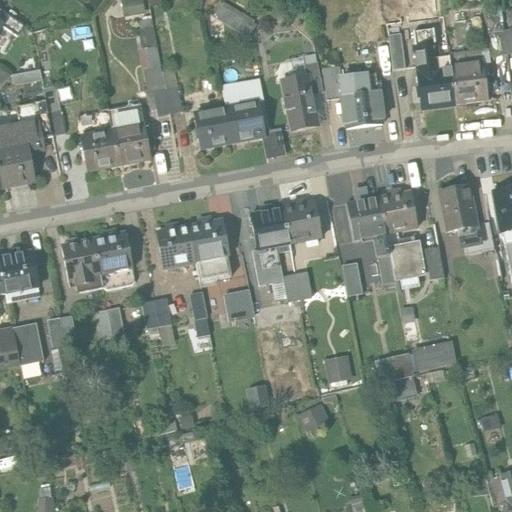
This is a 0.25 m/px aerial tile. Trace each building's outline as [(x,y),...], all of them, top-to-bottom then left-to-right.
[(8,0),(0,0),(0,5),(4,8),(8,0)] [(143,18),(139,0),(119,0),(123,21),(143,18)] [(158,0),(147,0),(150,10),(160,9),(158,0)] [(404,8),(403,0),(392,0),(394,9),(404,8)] [(255,30),(220,9),(212,22),(247,43),(255,30)] [(0,15),(0,32),(0,33),(15,43),(24,31),(0,15)] [(158,121),(181,117),(173,74),(160,77),(150,24),(138,26),(141,39),(136,40),(147,96),(153,95),(158,121)] [(388,52),(376,54),(380,79),(404,76),(396,26),(385,28),(388,52)] [(357,63),(343,65),(345,78),(358,77),(357,63)] [(304,68),(306,78),(310,99),(322,97),(316,66),(304,68)] [(322,73),(325,105),(340,103),(337,71),(322,73)] [(481,71),(449,75),(454,111),(486,106),(481,71)] [(40,85),(38,75),(26,78),(28,88),(40,85)] [(423,115),(454,111),(449,75),(418,79),(423,115)] [(279,84),(290,136),(317,130),(310,99),(306,78),(279,84)] [(42,92),(51,141),(64,139),(55,90),(42,92)] [(381,130),(377,98),(343,103),(347,134),(381,130)] [(255,107),(223,113),(230,150),(262,144),(261,137),(255,107)] [(200,156),(230,150),(223,113),(193,119),(200,156)] [(37,128),(0,134),(0,194),(33,188),(27,159),(42,157),(37,128)] [(144,129),(111,136),(118,173),(151,166),(144,129)] [(279,134),(261,137),(262,144),(266,164),(285,161),(279,134)] [(88,178),(118,173),(111,136),(81,142),(88,178)] [(437,196),(445,236),(458,233),(475,230),(475,228),(468,190),(437,196)] [(511,192),(493,196),(501,235),(502,235),(511,232),(511,192)] [(407,194),(376,200),(383,238),(415,232),(407,194)] [(352,243),(383,238),(376,200),(345,205),(352,243)] [(313,206),(282,212),(289,247),(320,241),(313,206)] [(257,253),(289,247),(282,212),(251,218),(257,253)] [(220,224),(189,230),(195,263),(199,284),(230,279),(220,224)] [(492,252),(487,226),(475,228),(475,230),(479,249),(469,251),(471,257),(492,252)] [(164,269),(195,263),(189,230),(158,235),(164,269)] [(479,249),(475,230),(458,233),(462,252),(469,251),(479,249)] [(511,232),(502,235),(504,246),(511,244),(511,232)] [(124,235),(93,241),(99,276),(130,270),(124,235)] [(91,277),(99,276),(93,241),(61,247),(68,283),(76,281),(76,285),(92,282),(91,277)] [(418,243),(388,248),(390,259),(394,283),(425,277),(418,243)] [(511,244),(504,246),(503,246),(511,285),(511,284),(511,244)] [(443,280),(438,250),(424,252),(429,283),(443,280)] [(31,252),(0,257),(0,268),(5,294),(38,288),(31,252)] [(394,285),(394,283),(390,259),(377,261),(381,287),(394,285)] [(356,266),(341,268),(346,299),(361,296),(356,266)] [(130,270),(99,276),(102,290),(106,293),(130,288),(133,284),(130,270)] [(306,274),(282,278),(287,304),(311,300),(306,274)] [(78,295),(102,290),(99,276),(91,277),(92,282),(76,285),(78,295)] [(248,291),(223,296),(228,324),(253,318),(251,308),(248,291)] [(209,336),(201,293),(189,295),(197,339),(209,336)] [(165,300),(141,305),(146,330),(170,326),(165,300)] [(263,306),(251,308),(253,318),(254,322),(266,319),(263,306)] [(125,345),(118,308),(93,313),(100,349),(125,345)] [(413,323),(411,309),(400,311),(402,325),(413,323)] [(70,317),(46,321),(52,348),(75,343),(70,317)] [(35,325),(12,330),(19,366),(43,361),(35,325)] [(0,370),(19,366),(12,330),(0,332),(0,370)] [(412,330),(404,331),(405,339),(413,337),(412,330)] [(451,342),(410,350),(415,372),(455,364),(451,342)] [(63,351),(51,353),(55,368),(66,366),(63,351)] [(346,358),(324,362),(328,384),(350,380),(346,358)] [(452,368),(412,378),(416,397),(429,394),(427,385),(455,378),(452,368)] [(297,371),(273,374),(275,394),(299,392),(297,371)] [(412,378),(381,385),(389,417),(407,413),(404,400),(416,397),(412,378)] [(247,392),(251,411),(267,408),(263,389),(247,392)] [(303,415),(308,432),(331,424),(326,407),(303,415)] [(494,415),(470,421),(472,431),(497,426),(494,415)] [(475,456),(472,445),(464,447),(467,458),(475,456)] [(511,511),(511,475),(500,478),(509,511),(511,511)] [(88,486),(89,492),(108,488),(107,482),(88,486)] [(81,502),(80,496),(69,499),(70,504),(81,502)] [(367,511),(367,501),(356,501),(356,511),(367,511)]
